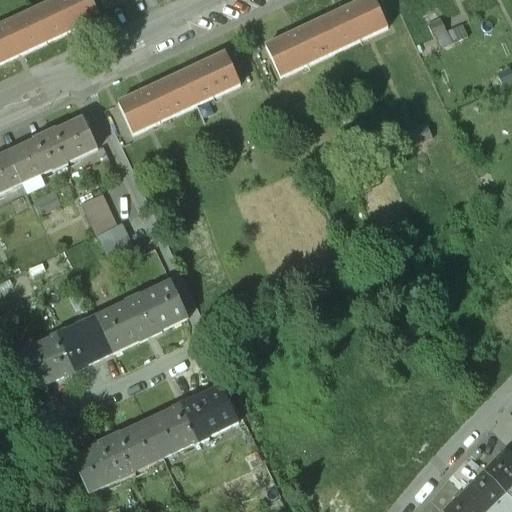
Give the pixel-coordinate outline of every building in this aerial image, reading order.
[(89,0),(62,0),(0,29),(0,66),(99,20),(89,0)] [(372,0),(370,0),(266,49),(280,79),(386,30),(372,0)] [(225,56),(119,106),(133,136),(239,87),(225,56)] [(56,133),(34,143),(34,144),(8,157),(22,186),(52,172),(52,173),(67,167),(66,165),(97,151),(83,122),(57,134),(56,133)] [(0,195),(21,186),(7,157),(0,160),(0,195)] [(86,202),(96,232),(122,224),(112,194),(86,202)] [(120,227),(99,238),(109,260),(131,249),(120,227)] [(201,230),(177,241),(183,254),(207,243),(201,230)] [(140,300),(126,307),(96,322),(112,357),(113,357),(139,344),(139,345),(161,334),(187,321),(171,286),(141,300),(140,300)] [(96,322),(66,336),(66,335),(51,342),(52,343),(21,357),(38,392),(64,380),(64,381),(87,370),(87,369),(112,357),(96,322)] [(191,387),(197,400),(217,390),(212,378),(191,387)] [(403,446),(472,414),(456,380),(388,412),(403,446)] [(194,402),(172,413),(146,426),(163,461),(193,447),(193,448),(208,441),(207,439),(237,425),(221,390),(195,403),(194,402)] [(120,437),(98,448),(98,449),(72,461),(89,496),(118,482),(119,483),(134,476),(133,475),(163,461),(146,426),(120,438),(120,437)] [(511,488),(511,461),(504,453),(483,474),(505,495),(511,488)] [(483,474),(463,494),(479,511),(487,511),(505,495),(483,474)] [(479,511),(463,494),(444,511),(479,511)]
